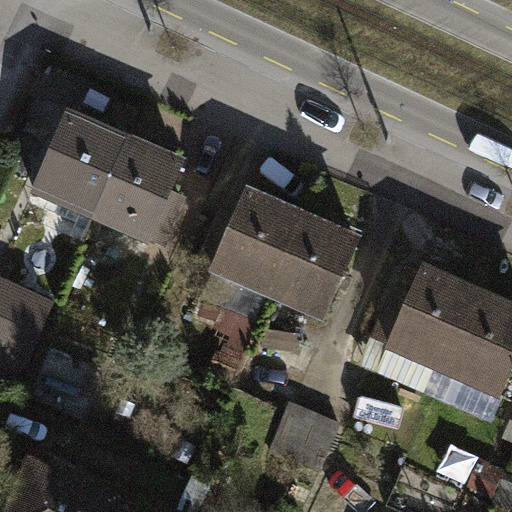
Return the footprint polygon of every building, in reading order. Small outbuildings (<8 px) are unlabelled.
[(39,193),(95,217),(127,143),(72,119),(39,193)] [(95,217),(150,242),(183,167),(127,143),(95,217)] [(214,270),(270,295),(303,220),(247,195),(214,270)] [(270,295),(325,319),(358,244),(303,220),(270,295)] [(389,347),(445,371),(478,297),(422,272),(389,347)] [(2,285),(0,290),(0,352),(24,363),(50,306),(2,285)] [(445,371),(501,395),(511,371),(511,311),(478,297),(445,371)] [(30,463),(8,511),(112,511),(117,501),(30,463)]
